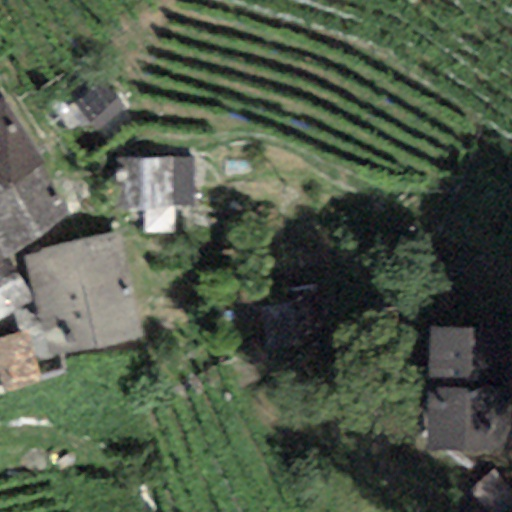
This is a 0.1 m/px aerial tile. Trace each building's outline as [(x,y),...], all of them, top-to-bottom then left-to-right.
[(107,80),(78,100),(99,129),(127,108),(107,80)] [(0,88),(0,87),(0,246),(3,253),(69,219),(0,88)] [(192,153),(117,155),(118,203),(194,201),(192,153)] [(114,231),(25,254),(51,352),(140,329),(114,231)] [(0,316),(26,300),(0,257),(0,316)] [(510,327),(434,327),(433,446),(510,447),(510,327)] [(0,338),(0,342),(8,380),(38,374),(29,332),(0,338)]
